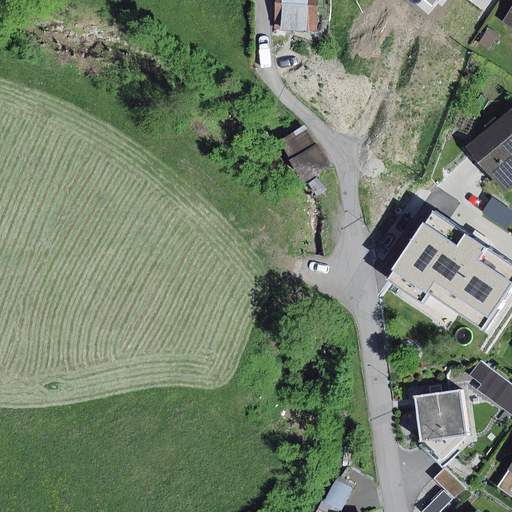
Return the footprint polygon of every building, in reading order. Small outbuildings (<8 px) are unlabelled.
[(278,0),(276,30),(322,32),(322,22),(332,22),(333,0),(278,0)] [(446,0),(458,8),(464,0),(446,0)] [(511,30),(511,4),(500,22),(511,30)] [(497,35),(487,29),(478,45),(488,51),(497,35)] [(511,104),(461,148),(501,194),(511,184),(511,104)] [(321,147),(307,127),(285,141),(313,183),(338,166),(324,145),(321,147)] [(511,313),(511,253),(441,209),(394,282),(430,304),(436,295),(499,334),(511,313)] [(511,417),(511,384),(480,360),(468,375),(480,385),(476,390),(511,418),(511,417)] [(459,391),(411,398),(416,442),(418,442),(415,446),(432,464),(464,437),(459,391)] [(511,460),(505,471),(507,472),(496,488),(511,499),(511,460)] [(464,489),(444,468),(432,479),(453,500),(464,489)] [(345,511),(359,484),(341,475),(327,502),(325,501),(319,511),(342,511),(344,510),(345,511)] [(440,511),(452,501),(442,491),(420,511),(440,511)]
